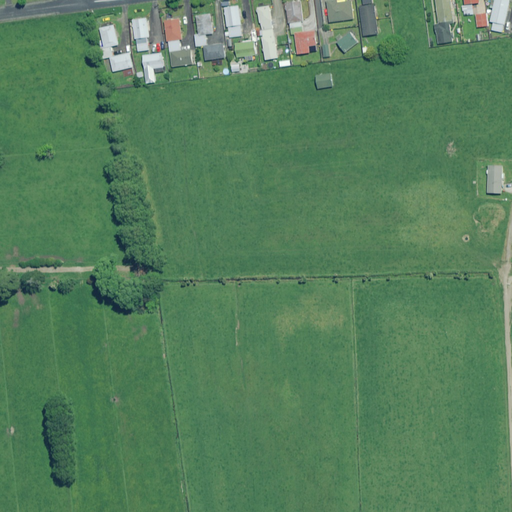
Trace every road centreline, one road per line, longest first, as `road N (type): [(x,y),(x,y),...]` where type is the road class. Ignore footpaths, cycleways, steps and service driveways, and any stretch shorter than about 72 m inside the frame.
road 1 (track): [(509,511),(505,275),(511,224)]
road 2 (track): [(0,269),(143,265)]
